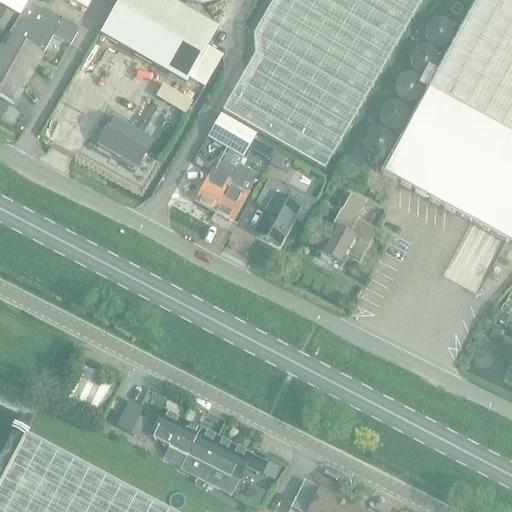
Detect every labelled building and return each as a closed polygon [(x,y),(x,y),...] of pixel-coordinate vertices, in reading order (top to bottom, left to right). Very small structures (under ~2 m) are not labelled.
[(66,0),(86,11),(92,0),(0,0),(0,2),(17,12),(23,0),(66,0)] [(206,47),(216,31),(164,0),(121,0),(100,36),(183,86),(188,79),(203,88),(222,56),(206,47)] [(249,58),(218,116),(251,135),(321,174),(375,79),(420,0),(272,0),(249,41),(249,58)] [(511,0),(474,0),(426,89),(381,174),(511,245),(511,0)] [(68,47),(76,34),(25,4),(0,45),(0,99),(11,106),(41,57),(40,56),(52,37),(68,47)] [(0,34),(11,16),(0,9),(0,34)] [(156,95),(185,112),(191,102),(162,85),(156,95)] [(239,156),(251,135),(218,116),(207,138),(239,156)] [(136,169),(151,144),(111,120),(96,145),(136,169)] [(357,148),(348,165),(367,176),(376,160),(357,148)] [(193,203),(212,213),(238,168),(237,167),(240,160),(230,155),(224,166),(216,162),(193,203)] [(286,175),(292,165),(276,156),(271,167),(286,175)] [(246,172),(238,168),(212,213),(231,224),(248,193),(257,177),(246,172)] [(284,192),(268,182),(255,205),(265,211),(251,236),(276,250),(297,212),(278,201),(284,192)] [(360,263),(377,234),(355,221),(364,206),(349,197),(316,255),(318,256),(318,259),(326,263),(330,263),(340,269),(348,256),(360,263)] [(109,382),(98,376),(75,365),(57,399),(92,417),(109,382)] [(116,424),(115,428),(129,436),(138,418),(142,410),(128,402),(126,406),(116,424)] [(148,439),(167,448),(181,421),(161,411),(154,426),(138,418),(129,436),(145,444),(148,439)] [(180,469),(182,466),(200,431),(181,421),(167,448),(162,460),(180,469)] [(103,422),(97,432),(105,437),(111,426),(103,422)] [(182,466),(197,473),(215,438),(200,431),(182,466)] [(0,511),(170,511),(24,434),(0,480),(0,511)] [(249,456),(215,438),(197,473),(199,474),(197,480),(208,485),(214,472),(218,474),(232,482),(235,483),(249,456)] [(274,482),(280,469),(268,463),(261,476),(274,482)] [(289,509),(295,511),(365,511),(301,482),(289,509)]
